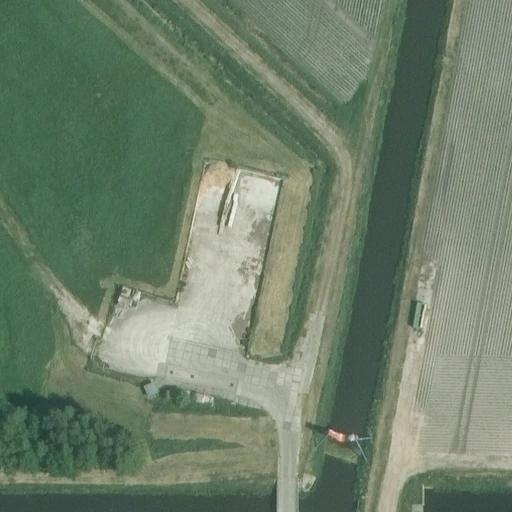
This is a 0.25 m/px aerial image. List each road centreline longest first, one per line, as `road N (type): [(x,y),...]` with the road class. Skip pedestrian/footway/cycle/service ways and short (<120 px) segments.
road 1 (track): [(290,481),(291,416),(343,166)]
road 2 (track): [(343,166),(336,142),(185,0)]
